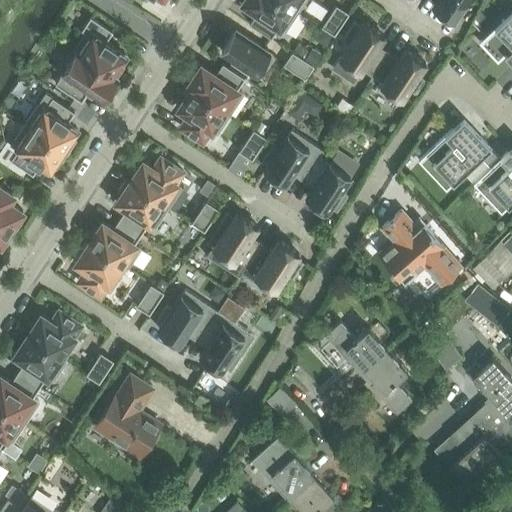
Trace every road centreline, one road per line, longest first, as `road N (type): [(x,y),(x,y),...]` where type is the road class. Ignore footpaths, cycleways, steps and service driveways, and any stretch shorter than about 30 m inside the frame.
road 1 (residential): [(179,511),(448,74),(505,115)]
road 2 (residential): [(29,268),(220,395)]
road 3 (residential): [(132,113),(303,229)]
road 4 (residential): [(29,268),(132,113)]
